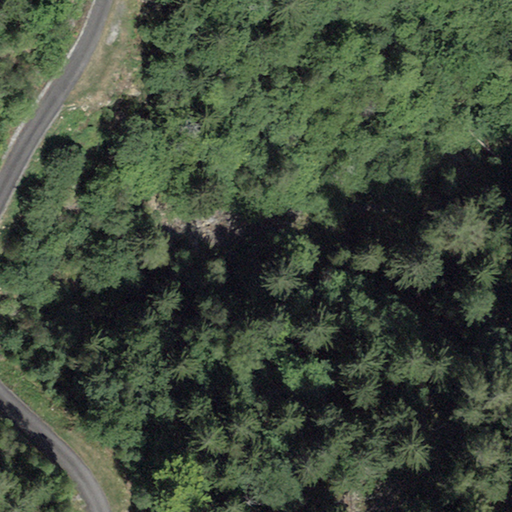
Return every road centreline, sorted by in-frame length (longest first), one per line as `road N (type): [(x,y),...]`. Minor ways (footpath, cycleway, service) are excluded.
road 1 (unclassified): [(106,0),(0,189)]
road 2 (unclassified): [(0,388),(54,443),(98,511)]
